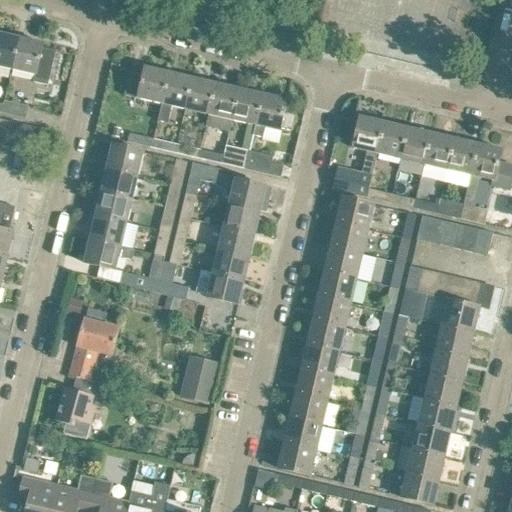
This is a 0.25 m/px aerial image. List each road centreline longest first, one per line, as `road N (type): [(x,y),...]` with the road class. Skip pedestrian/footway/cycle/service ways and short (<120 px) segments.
road 1 (residential): [(0,458),(101,18)]
road 2 (residential): [(229,511),(331,73)]
road 3 (residential): [(331,73),(101,18)]
road 4 (residential): [(470,511),(511,338)]
road 5 (residential): [(493,110),(331,73)]
